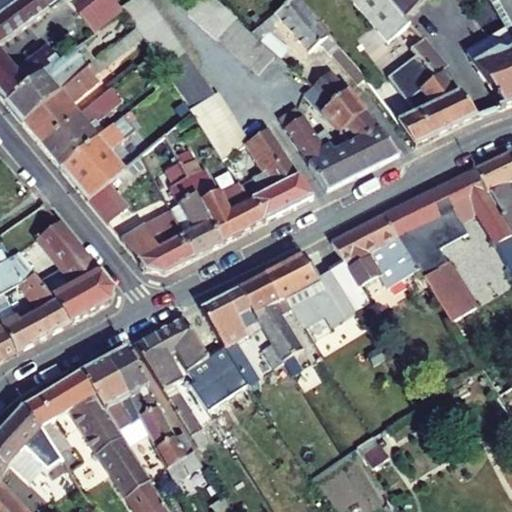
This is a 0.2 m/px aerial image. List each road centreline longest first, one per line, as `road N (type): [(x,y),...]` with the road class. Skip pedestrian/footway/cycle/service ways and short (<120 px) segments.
road 1 (tertiary): [(511,129),(153,311)]
road 2 (residential): [(0,125),(153,311)]
road 3 (tertiary): [(153,311),(0,394)]
